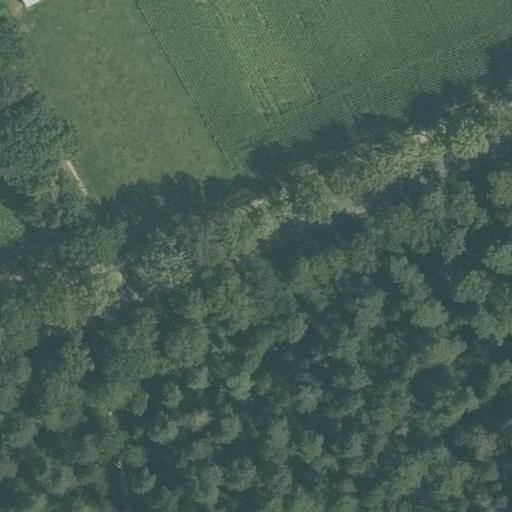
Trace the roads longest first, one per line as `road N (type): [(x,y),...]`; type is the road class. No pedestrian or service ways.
road 1 (tertiary): [(0,348),(511,138)]
road 2 (track): [(114,263),(0,62)]
